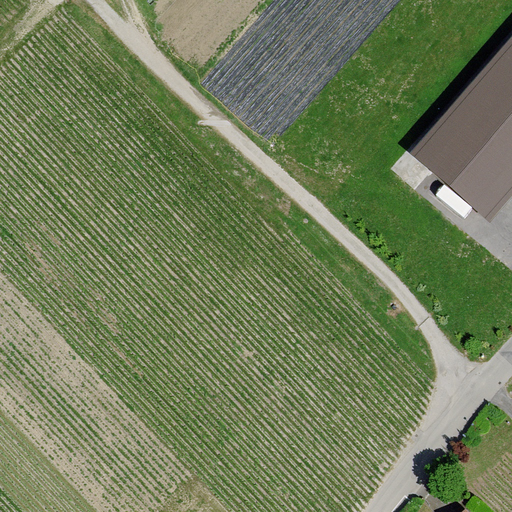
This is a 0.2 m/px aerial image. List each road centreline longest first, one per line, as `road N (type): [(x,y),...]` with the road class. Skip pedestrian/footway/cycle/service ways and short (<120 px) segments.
road 1 (track): [(96,0),(355,242),(402,289),(453,362),(486,387)]
road 2 (residential): [(486,387),(386,511)]
